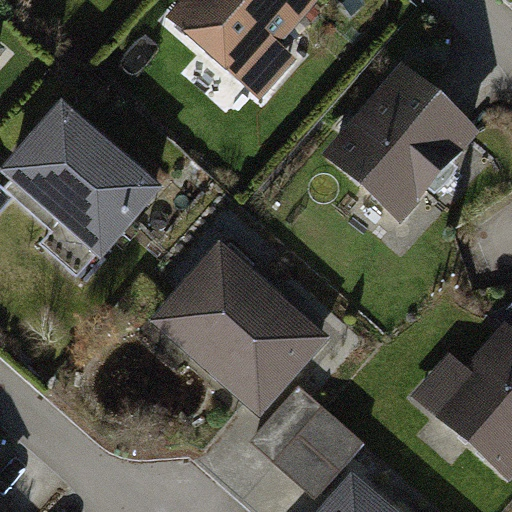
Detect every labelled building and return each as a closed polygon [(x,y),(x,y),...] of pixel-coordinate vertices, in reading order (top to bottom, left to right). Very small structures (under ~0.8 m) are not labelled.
[(184,0),(169,18),(260,98),(296,58),(278,42),(315,0),(184,0)] [(480,150),(406,84),(325,175),(400,240),(480,150)] [(58,97),(0,163),(0,173),(99,259),(162,187),(58,97)] [(0,215),(14,200),(0,186),(0,215)] [(219,241),(148,325),(260,419),(332,335),(219,241)] [(409,412),(511,495),(511,342),(504,336),(469,378),(450,363),(409,412)] [(364,445),(302,390),(254,443),(316,498),(364,445)] [(386,511),(344,475),(311,511),(386,511)]
